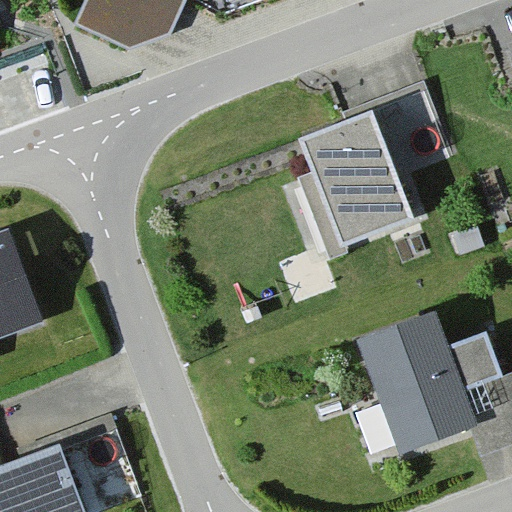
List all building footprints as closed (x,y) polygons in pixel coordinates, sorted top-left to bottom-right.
[(84,0),(68,31),(125,62),(168,48),(190,0),(84,0)] [(286,154),(328,261),(406,230),(392,194),(462,166),(433,96),(286,154)] [(0,347),(36,333),(2,245),(0,245),(0,347)] [(431,360),(418,323),(349,348),(391,465),(463,439),(472,464),(511,450),(511,383),(491,390),(475,345),(431,360)] [(0,511),(63,511),(41,456),(0,472),(0,511)]
